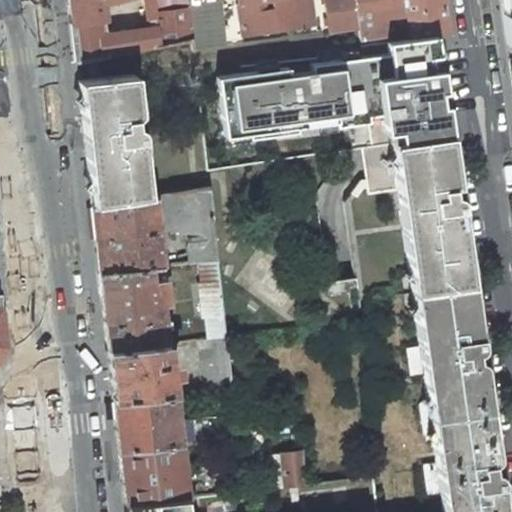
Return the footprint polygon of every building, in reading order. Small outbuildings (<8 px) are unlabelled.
[(191,37),(186,0),(66,0),(74,60),(131,49),(191,37)] [(324,0),(329,28),(359,24),(358,19),(355,0),(186,0),(191,37),(192,48),(225,43),(220,0),(235,0),(241,36),(311,25),(307,0),(324,0)] [(355,0),(358,19),(382,14),(379,0),(355,0)] [(403,0),(379,0),(382,14),(358,19),(359,24),(360,38),(408,31),(403,0)] [(444,0),(403,0),(408,31),(409,37),(434,34),(449,32),(444,0)] [(511,0),(499,0),(505,43),(511,41),(511,0)] [(434,34),(409,37),(421,122),(446,118),(439,68),(429,69),(427,55),(437,54),(434,34)] [(448,134),(446,118),(421,122),(409,37),(385,41),(387,52),(309,63),(310,70),(288,74),(287,67),(215,77),(224,137),(247,133),(248,138),(297,131),(296,126),(335,121),(335,126),(368,121),(367,115),(380,113),(381,119),(382,131),(387,130),(396,129),(398,141),(448,134)] [(134,73),(83,79),(85,97),(80,104),(88,179),(95,185),(97,203),(147,195),(140,130),(137,126),(133,124),(131,107),(137,107),(134,73)] [(83,79),(77,80),(80,104),(85,97),(83,79)] [(396,129),(387,130),(389,142),(398,141),(396,129)] [(456,184),(448,134),(398,141),(389,142),(393,168),(400,167),(403,191),(397,192),(407,269),(415,274),(417,290),(420,306),(414,314),(421,361),(427,360),(430,381),(424,382),(425,394),(433,400),(435,415),(438,431),(432,439),(433,450),(440,449),(443,470),(437,471),(442,511),(502,511),(497,474),(496,472),(494,470),(489,469),(488,460),(492,459),(494,456),(494,453),(482,364),(479,360),(476,358),(473,358),(472,350),(476,348),(478,346),(478,343),(458,198),(456,195),(454,193),(450,193),(448,185),(456,184)] [(400,167),(393,168),(396,189),(397,192),(403,191),(400,167)] [(95,185),(88,179),(91,204),(97,203),(95,185)] [(216,259),(208,185),(147,195),(97,203),(91,204),(98,272),(149,266),(161,265),(156,221),(167,220),(167,225),(173,229),(189,228),(193,262),(200,261),(216,259)] [(216,259),(200,261),(202,283),(200,283),(203,317),(206,316),(208,337),(225,336),(216,259)] [(164,278),(163,265),(161,265),(149,266),(150,280),(164,278)] [(149,266),(98,272),(107,349),(164,342),(162,325),(168,325),(167,317),(154,318),(152,303),(167,301),(164,278),(150,280),(149,266)] [(415,274),(407,269),(411,291),(417,290),(415,274)] [(355,278),(328,281),(330,295),(348,292),(351,310),(360,309),(355,278)] [(417,290),(411,291),(414,314),(420,306),(417,290)] [(230,384),(225,336),(208,337),(197,339),(202,387),(212,386),(230,384)] [(164,342),(107,349),(113,398),(170,391),(168,373),(175,372),(174,363),(167,364),(164,342)] [(427,360),(421,361),(424,382),(430,381),(427,360)] [(212,386),(215,408),(232,406),(230,384),(212,386)] [(113,398),(119,452),(181,445),(178,421),(177,413),(175,390),(170,391),(113,398)] [(433,400),(425,394),(428,416),(435,415),(433,400)] [(435,415),(428,416),(432,439),(438,431),(435,415)] [(223,416),(178,421),(181,445),(226,440),(223,416)] [(181,445),(119,452),(125,503),(185,496),(187,496),(181,445)] [(440,449),(433,450),(437,471),(443,470),(440,449)] [(302,450),(266,454),(269,487),(304,483),(302,450)] [(186,511),(185,496),(125,503),(125,511),(186,511)]
